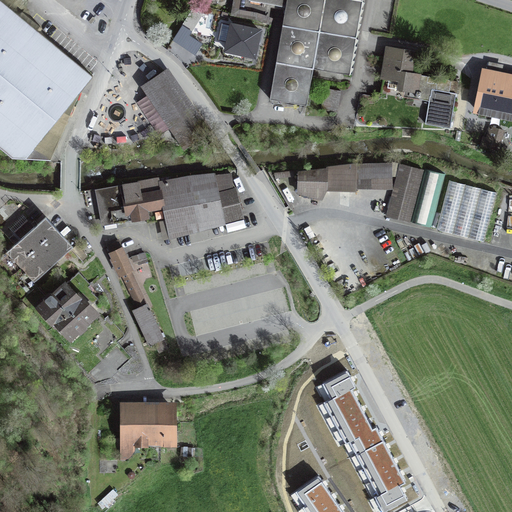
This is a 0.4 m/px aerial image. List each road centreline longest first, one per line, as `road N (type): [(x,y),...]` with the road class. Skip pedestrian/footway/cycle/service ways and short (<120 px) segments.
road 1 (residential): [(120,31),(176,71),(227,138),(342,319),(442,511)]
road 2 (unknown): [(162,252),(188,341),(214,344),(283,328)]
road 3 (residential): [(120,31),(73,144),(70,199)]
